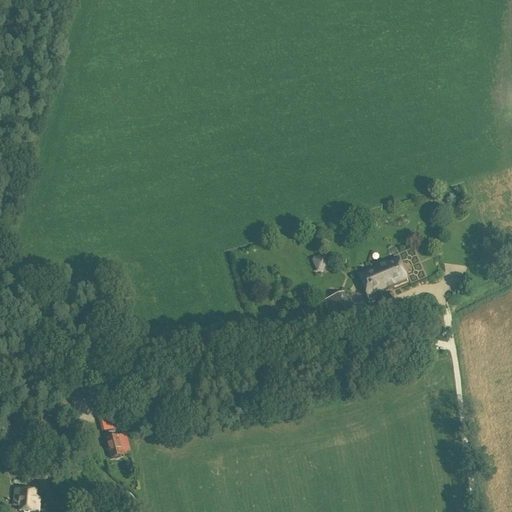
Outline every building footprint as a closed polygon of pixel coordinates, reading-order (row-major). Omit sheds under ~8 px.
[(319,270),(330,267),(327,256),(316,259),(319,270)] [(358,275),(370,304),(382,299),(380,293),(407,282),(397,259),(358,275)] [(324,301),(333,323),(352,315),(343,293),(324,301)] [(385,309),(387,314),(394,311),(392,306),(385,309)] [(313,307),(297,313),(301,324),(317,318),(313,307)] [(60,388),(68,384),(63,373),(55,377),(60,388)] [(239,387),(247,381),(242,375),(235,382),(239,387)] [(55,400),(59,407),(68,403),(64,395),(55,400)] [(115,421),(112,421),(106,418),(101,419),(104,432),(114,430),(113,426),(116,426),(115,421)] [(42,420),(31,424),(36,438),(47,434),(42,420)] [(118,437),(106,440),(111,459),(123,456),(118,437)] [(35,492),(20,492),(14,492),(14,508),(18,508),(18,509),(19,509),(19,511),(38,511),(39,498),(35,498),(35,492)]
